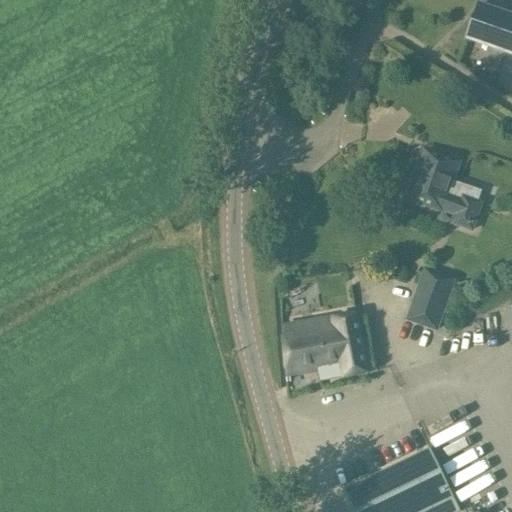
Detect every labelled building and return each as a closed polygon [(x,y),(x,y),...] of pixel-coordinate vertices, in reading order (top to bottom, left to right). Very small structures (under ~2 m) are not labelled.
[(511,17),(479,6),(467,40),(511,55),(511,17)] [(459,163),(428,152),(422,169),(419,168),(408,199),(442,211),(442,210),(456,215),(453,223),(471,230),(480,204),(462,197),(461,201),(447,196),(459,163)] [(456,281),(425,269),(405,321),(437,333),(456,281)] [(369,373),(358,314),(283,328),(286,378),(289,378),(289,368),(318,368),(321,382),(369,373)] [(436,511),(435,508),(453,500),(429,451),(345,492),(354,511),(436,511)]
